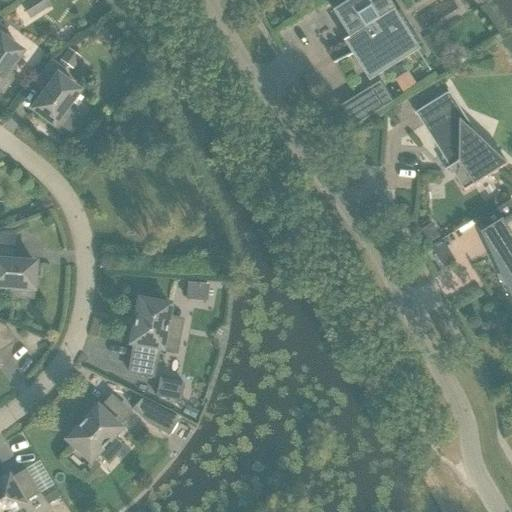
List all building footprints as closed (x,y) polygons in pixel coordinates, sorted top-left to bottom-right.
[(46,0),(28,0),(22,4),(31,17),(50,5),(46,0)] [(430,71),(431,70),(415,45),(420,42),(401,12),(397,15),(387,0),(354,0),(338,11),(361,49),(334,62),(335,63),(356,53),(371,78),(417,50),(430,71)] [(0,89),(3,92),(7,85),(15,74),(8,69),(21,52),(1,36),(5,31),(0,27),(0,89)] [(46,120),(68,137),(81,120),(65,108),(78,91),(57,76),(62,70),(50,61),(35,82),(45,90),(31,109),(46,120)] [(450,167),(446,169),(446,170),(450,168),(465,191),(508,163),(477,134),(449,89),(448,90),(449,92),(416,113),(450,167)] [(358,99),(368,114),(380,107),(371,91),(358,99)] [(511,214),(483,233),(491,246),(489,247),(511,296),(511,214)] [(430,242),(440,236),(433,224),(423,230),(430,242)] [(445,268),(456,260),(445,243),(434,250),(445,268)] [(0,247),(0,287),(12,288),(11,296),(24,297),(24,298),(32,298),(34,263),(11,261),(12,248),(0,247)] [(188,283),(187,298),(205,300),(207,284),(188,283)] [(134,345),(129,372),(152,376),(157,349),(162,350),(175,352),(178,340),(182,320),(168,317),(170,305),(138,299),(129,344),(134,345)] [(0,349),(13,340),(4,327),(0,325),(0,349)] [(164,380),(160,398),(180,402),(183,388),(175,386),(176,383),(164,380)] [(65,440),(89,462),(97,453),(107,463),(122,447),(112,438),(120,428),(117,425),(128,413),(111,397),(99,409),(96,406),(65,440)] [(141,398),(131,408),(149,424),(168,434),(178,417),(158,407),(141,398)] [(8,476),(0,480),(0,511),(14,511),(13,511),(24,504),(22,501),(36,492),(24,472),(10,480),(8,476)]
